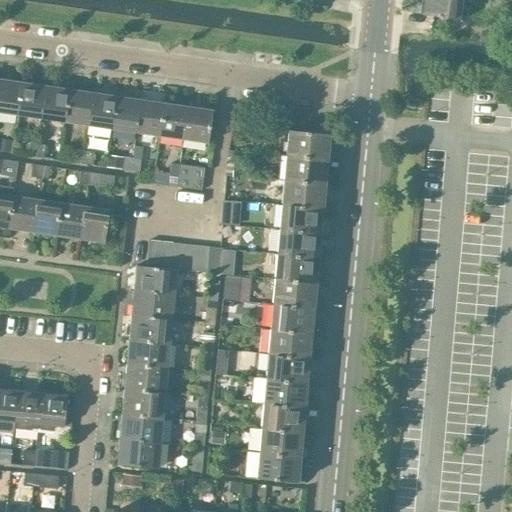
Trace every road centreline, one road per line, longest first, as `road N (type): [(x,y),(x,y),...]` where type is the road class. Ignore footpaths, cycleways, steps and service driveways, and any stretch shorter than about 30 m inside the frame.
road 1 (secondary): [(331,511),(371,97)]
road 2 (residential): [(371,97),(0,42)]
road 3 (residential): [(82,511),(92,360),(0,349)]
